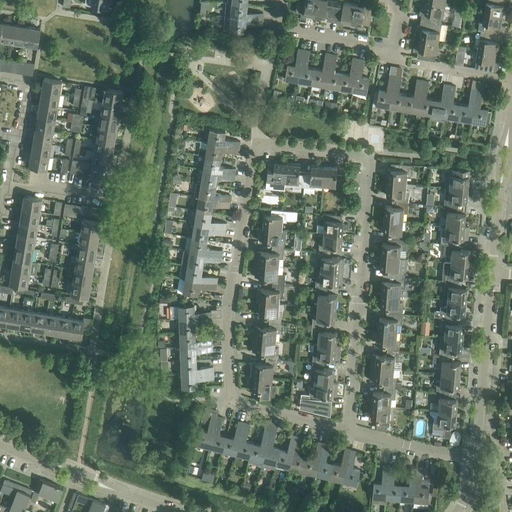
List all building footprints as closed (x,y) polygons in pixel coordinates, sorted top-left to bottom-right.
[(111,9),(112,0),(93,0),(92,11),(104,13),(105,8),(111,9)] [(314,15),(317,0),(297,0),(295,12),(301,13),(300,18),(306,19),(307,14),(314,15)] [(332,21),(336,0),(334,0),(317,0),(314,15),(322,17),(321,21),(326,22),(327,17),(332,18),(332,21)] [(350,22),(353,3),(336,0),(332,21),(333,21),(333,18),(338,19),(337,24),(343,25),(343,20),(350,22)] [(509,6),(510,0),(488,0),(488,1),(486,1),(484,11),(502,15),(504,5),(509,6)] [(451,5),(427,1),(425,9),(420,8),(419,14),(424,15),(424,20),(442,23),(445,6),(450,7),(451,5)] [(247,11),(248,3),(226,2),(225,15),(263,18),(263,12),(247,11)] [(370,25),(373,7),(353,3),(350,22),(358,23),(357,28),(363,29),(364,24),(370,25)] [(501,24),(502,15),(484,11),(482,22),(487,23),(486,31),(504,34),(506,25),(501,24)] [(262,25),(263,18),(225,15),(224,30),(245,31),(246,23),(262,25)] [(442,23),(424,20),(421,19),(421,20),(424,21),(423,25),(417,24),(416,30),(421,31),(420,38),(438,41),(442,23)] [(12,42),(15,24),(3,22),(0,40),(12,42)] [(25,44),(28,26),(15,24),(12,42),(25,44)] [(38,46),(41,28),(28,26),(25,44),(38,46)] [(503,43),(504,34),(486,31),(485,38),(480,37),(478,48),(496,51),(498,42),(503,43)] [(438,41),(420,38),(419,46),(414,45),(413,51),(418,51),(417,57),(435,60),(438,41)] [(299,81),(304,49),(298,48),(295,64),(287,63),(285,78),(299,81)] [(494,61),(496,51),(478,48),(476,59),(478,59),(476,68),(498,71),(499,62),(494,61)] [(313,83),(315,68),(307,67),(310,50),(304,49),(299,81),(313,83)] [(326,85),(332,54),(325,53),(322,69),(315,68),(313,83),(326,85)] [(340,88),(342,73),(335,71),(337,55),(332,54),(326,85),(340,88)] [(353,90),(359,59),(352,58),(350,74),(342,73),(340,88),(353,90)] [(364,60),(359,59),(353,90),(367,93),(369,77),(362,76),(364,60)] [(390,106),(395,75),(390,74),(387,90),(379,89),(378,92),(375,91),(372,105),(376,106),(376,104),(390,106)] [(403,109),(406,94),(399,92),(402,76),(395,75),(390,106),(403,109)] [(60,94),(62,80),(44,77),(42,90),(60,94)] [(416,116),(417,111),(423,80),(417,79),(414,95),(406,94),(403,109),(404,109),(403,113),(416,116)] [(431,114),(433,98),(426,97),(429,81),(423,80),(417,111),(431,114)] [(443,121),(444,116),(450,84),(444,83),(441,100),(433,98),(431,114),(430,119),(443,121)] [(458,118),(460,103),(453,102),(456,86),(450,84),(444,116),(458,118)] [(121,104),(123,91),(105,88),(103,101),(121,104)] [(471,121),(477,89),(471,88),(468,104),(460,103),(458,118),(471,121)] [(492,111),(488,110),(488,108),(480,107),(483,90),(477,89),(471,121),(486,123),(490,123),(492,111)] [(58,106),(60,94),(42,90),(40,103),(58,106)] [(326,100),(325,106),(336,108),(337,102),(326,100)] [(119,116),(121,104),(103,101),(101,113),(119,116)] [(56,118),(58,106),(40,103),(38,115),(56,118)] [(117,129),(119,116),(101,113),(99,126),(117,129)] [(54,131),(56,118),(38,115),(36,128),(54,131)] [(115,141),(117,129),(99,126),(97,138),(115,141)] [(52,143),(54,131),(36,128),(34,140),(52,143)] [(210,128),(208,141),(240,147),(241,141),(224,138),(225,130),(210,128)] [(113,154),(115,141),(97,138),(95,151),(113,154)] [(55,144),(52,143),(34,140),(32,152),(50,156),(50,155),(53,155),(55,144)] [(240,147),(208,141),(202,140),(201,146),(207,147),(206,155),(221,157),(222,150),(239,153),(240,147)] [(110,166),(113,154),(95,151),(93,163),(110,166)] [(47,168),(50,156),(32,152),(29,166),(47,168)] [(220,165),(221,157),(206,155),(203,169),(235,174),(236,168),(220,165)] [(61,171),(67,172),(69,159),(63,158),(61,171)] [(70,172),(77,173),(79,161),(72,160),(70,172)] [(286,185),(288,163),(274,161),(273,172),(268,171),(269,168),(268,168),(268,167),(267,180),(266,187),(285,189),(286,185)] [(108,179),(110,166),(93,163),(91,176),(108,179)] [(300,164),(288,163),(286,185),(293,186),(293,190),(301,191),(302,186),(305,186),(306,175),(299,174),(300,164)] [(411,176),(412,165),(396,164),(399,164),(399,169),(389,169),(387,182),(407,184),(407,176),(411,176)] [(323,185),(325,166),(311,165),(310,175),(306,175),(305,186),(304,193),(309,194),(310,187),(315,187),(315,184),(323,185)] [(337,167),(325,166),(323,185),(330,185),(330,189),(341,190),(342,174),(341,178),(336,177),(337,167)] [(468,189),(470,171),(470,170),(447,168),(446,179),(449,180),(449,187),(468,189)] [(234,180),(235,174),(203,169),(201,182),(216,185),(218,177),(234,180)] [(215,192),(216,185),(201,182),(196,182),(194,195),(199,196),(230,201),(231,195),(215,192)] [(406,191),(407,184),(387,182),(386,195),(397,195),(396,201),(408,202),(409,191),(406,191)] [(467,202),(468,189),(449,187),(448,195),(445,194),(444,206),(456,207),(457,201),(467,202)] [(40,211),(42,198),(24,195),(22,208),(40,211)] [(229,207),(230,201),(199,196),(197,209),(212,212),(213,205),(229,207)] [(60,215),(61,211),(62,201),(56,200),(54,213),(60,215)] [(407,213),(408,202),(396,201),(396,206),(385,206),(384,219),(403,220),(404,213),(407,213)] [(456,212),(456,207),(444,206),(443,216),(446,216),(445,224),(465,226),(466,213),(456,212)] [(40,211),(22,208),(20,220),(38,223),(40,211)] [(211,220),(212,212),(197,209),(194,223),(226,228),(227,222),(211,220)] [(290,211),(287,210),(286,210),(272,209),(271,215),(264,214),(263,227),(282,229),(283,221),(286,222),(286,220),(295,221),(297,219),(297,211),(290,211)] [(337,215),(322,213),(321,225),(324,225),(324,232),(343,234),(344,221),(333,220),(334,215),(337,215)] [(91,219),(85,218),(84,218),(82,231),(99,233),(101,221),(96,220),(91,219)] [(403,228),(403,220),(384,219),(383,232),(394,233),(393,239),(405,240),(405,239),(406,228),(403,228)] [(36,236),(38,223),(20,220),(18,233),(36,236)] [(225,235),(226,228),(194,223),(192,237),(207,239),(209,232),(225,235)] [(465,226),(445,224),(445,231),(441,231),(440,243),(444,243),(453,244),(453,243),(453,238),(468,239),(469,227),(465,227),(465,226)] [(282,236),(282,229),(263,227),(262,240),(272,241),(272,247),(284,248),(285,236),(282,236)] [(97,246),(99,233),(82,231),(80,243),(97,246)] [(341,247),(343,234),(324,232),(323,240),(320,240),(319,251),(331,252),(331,246),(341,247)] [(34,248),(36,236),(18,233),(16,245),(34,248)] [(206,247),(207,239),(192,237),(190,250),(221,255),(222,250),(206,247)] [(410,239),(405,239),(405,240),(393,239),(393,244),(382,243),(381,256),(400,258),(401,250),(409,251),(410,239)] [(95,258),(97,246),(80,243),(78,255),(95,258)] [(461,244),(453,243),(453,244),(444,243),(444,253),(451,254),(451,262),(470,264),(471,250),(460,249),(461,244)] [(32,260),(34,248),(16,245),(14,257),(32,260)] [(284,259),(284,248),(272,247),(271,252),(258,251),(256,264),(279,266),(280,258),(284,259)] [(221,255),(190,250),(184,249),(181,262),(182,262),(203,266),(204,259),(220,262),(221,255)] [(330,257),(331,252),(319,251),(318,262),(321,262),(321,269),(343,271),(344,258),(330,257)] [(93,271),(95,258),(78,255),(76,268),(93,271)] [(407,258),(400,258),(381,256),(380,269),(394,270),(393,276),(405,277),(407,258)] [(30,273),(32,260),(14,257),(12,270),(30,273)] [(470,264),(451,262),(443,261),(441,280),(445,280),(458,281),(458,276),(469,276),(470,264)] [(201,274),(203,266),(182,262),(180,277),(185,277),(217,283),(218,277),(201,274)] [(279,266),(256,264),(255,277),(273,278),(272,284),(285,285),(285,274),(278,273),(279,266)] [(91,283),(93,271),(76,268),(74,281),(91,283)] [(342,284),(343,271),(321,269),(320,277),(316,277),(315,288),(327,289),(328,283),(342,284)] [(27,286),(30,273),(12,270),(10,283),(27,286)] [(405,288),(405,277),(393,276),(393,281),(383,280),(381,293),(401,295),(401,287),(405,288)] [(216,289),(217,283),(185,277),(183,292),(198,294),(199,286),(216,289)] [(457,287),(458,281),(445,280),(444,291),(448,291),(448,299),(467,300),(468,288),(457,287)] [(89,296),(91,283),(74,281),(71,293),(89,296)] [(284,296),(285,285),(272,284),(272,289),(258,288),(257,301),(260,301),(279,303),(280,295),(284,296)] [(13,287),(0,285),(0,291),(12,293),(13,287)] [(327,294),(327,289),(315,288),(314,299),(318,299),(317,306),(336,308),(337,295),(327,294)] [(400,303),(401,295),(381,293),(380,306),(391,307),(390,312),(402,313),(403,303),(400,303)] [(465,314),(467,300),(448,299),(447,306),(440,306),(440,311),(434,310),(434,312),(434,316),(442,317),(454,318),(455,313),(465,314)] [(279,310),(279,303),(260,301),(259,315),(270,316),(269,321),(281,322),(282,311),(279,310)] [(179,304),(179,318),(211,317),(211,311),(195,311),(194,304),(179,304)] [(0,323),(7,325),(10,307),(0,305),(0,323)] [(335,321),(336,308),(317,306),(317,314),(313,314),(312,325),(324,326),(325,320),(335,321)] [(19,327),(22,309),(10,307),(7,325),(19,327)] [(32,329),(35,311),(22,309),(19,327),(32,329)] [(44,331),(47,313),(35,311),(32,329),(44,331)] [(401,324),(402,313),(390,312),(390,318),(379,317),(378,330),(397,332),(398,324),(401,324)] [(56,333),(59,315),(47,313),(44,331),(56,333)] [(69,335),(72,317),(59,315),(56,333),(69,335)] [(82,337),(83,329),(89,330),(89,331),(92,317),(84,316),(84,319),(72,317),(69,335),(82,337)] [(212,323),(211,317),(179,318),(180,332),(195,331),(195,324),(212,323)] [(454,324),(454,318),(442,317),(441,328),(445,328),(444,336),(463,337),(464,324),(454,324)] [(281,332),(281,322),(269,321),(269,326),(255,325),(254,338),(276,340),(277,332),(281,332)] [(324,331),(324,326),(312,325),(311,336),(318,336),(317,344),(336,346),(337,345),(338,332),(324,331)] [(397,339),(397,332),(378,330),(377,343),(387,344),(387,350),(399,351),(400,340),(397,339)] [(196,339),(195,331),(180,332),(180,346),(213,344),(212,339),(196,339)] [(462,351),(463,337),(444,336),(444,343),(440,343),(439,354),(451,355),(452,349),(462,351)] [(276,348),(276,340),(254,338),(253,351),(266,352),(266,358),(278,359),(279,348),(276,348)] [(213,351),(213,344),(180,346),(181,360),(197,359),(196,351),(213,351)] [(341,345),(337,345),(336,346),(317,344),(317,351),(313,351),(312,362),(324,363),(325,357),(339,358),(341,345)] [(398,362),(399,351),(387,350),(387,355),(372,354),(371,367),(375,367),(394,369),(395,361),(398,362)] [(451,361),(451,355),(439,354),(438,365),(442,366),(441,373),(460,374),(461,362),(451,361)] [(277,370),(278,359),(266,358),(265,364),(249,362),(249,363),(251,363),(250,375),(249,375),(273,377),(274,369),(277,370)] [(197,367),(197,359),(181,360),(182,374),(214,372),(213,366),(197,367)] [(285,360),(285,362),(289,364),(289,367),(290,367),(295,368),(295,361),(285,360)] [(324,368),(324,363),(312,362),(311,373),(315,373),(314,381),(337,383),(337,382),(333,382),(334,369),(324,368)] [(394,376),(394,369),(375,367),(371,367),(370,380),(384,381),(384,387),(396,388),(396,376),(394,376)] [(214,378),(214,372),(182,374),(182,388),(198,387),(197,379),(214,378)] [(459,388),(460,374),(441,373),(440,380),(436,380),(435,391),(448,392),(448,387),(459,388)] [(272,385),(273,377),(249,375),(249,376),(250,376),(249,387),(247,387),(247,388),(263,389),(263,395),(259,394),(259,395),(271,396),(275,396),(276,385),(272,385)] [(336,396),(337,383),(314,381),(314,388),(310,388),(310,394),(301,393),(300,408),(313,409),(313,411),(330,415),(331,400),(328,400),(328,395),(336,396)] [(395,398),(396,388),(384,387),(383,392),(373,391),(372,404),(391,406),(391,398),(395,398)] [(448,398),(448,392),(435,391),(435,402),(438,402),(437,410),(457,412),(458,399),(448,398)] [(390,413),(391,406),(372,404),(371,417),(381,418),(380,429),(376,429),(392,430),(394,413),(390,413)] [(205,406),(202,418),(208,419),(211,408),(205,406)] [(457,412),(437,410),(431,409),(430,413),(434,417),(433,430),(433,432),(434,434),(445,435),(444,437),(450,438),(451,430),(448,430),(449,424),(456,425),(457,412)] [(210,447),(217,416),(211,414),(207,430),(200,428),(196,443),(210,447)] [(223,450),(226,435),(219,433),(223,417),(217,416),(210,447),(223,450)] [(236,453),(244,422),(238,421),(234,437),(226,435),(223,450),(236,453)] [(250,457),(253,442),(246,440),(250,424),(244,422),(236,453),(250,457)] [(261,466),(270,429),(265,428),(261,444),(253,442),(250,457),(248,462),(261,466)] [(276,463),(280,448),(273,447),(277,431),(270,429),(261,466),(274,469),(276,463)] [(289,467),(297,436),(291,434),(287,450),(280,448),(276,463),(289,467)] [(303,470),(306,455),(299,453),(303,437),(297,436),(289,467),(303,470)] [(316,474),(324,442),(318,441),(314,457),(306,455),(303,470),(316,474)] [(330,477),(333,462),(326,460),(330,444),(324,442),(316,474),(330,477)] [(343,480),(351,449),(345,448),(341,464),(333,462),(330,477),(343,480)] [(357,451),(351,449),(343,480),(357,484),(360,469),(353,467),(357,451)] [(386,497),(389,466),(383,465),(382,481),(374,481),(372,496),(386,497)] [(395,466),(389,466),(386,497),(400,499),(402,483),(394,483),(395,466)] [(414,500),(417,468),(411,467),(409,484),(402,483),(400,499),(414,500)] [(423,468),(417,468),(414,500),(428,501),(430,480),(422,479),(423,468)] [(59,499),(63,487),(59,485),(56,484),(40,478),(31,500),(36,501),(39,492),(59,499)] [(26,506),(32,489),(5,479),(1,490),(16,495),(11,508),(22,511),(23,511),(25,508),(26,509),(26,506)] [(244,481),(242,488),(249,490),(250,483),(244,481)] [(106,511),(109,505),(75,491),(69,506),(73,507),(76,500),(91,505),(88,511),(106,511)] [(22,511),(11,508),(0,503),(0,511),(2,511),(22,511)]
